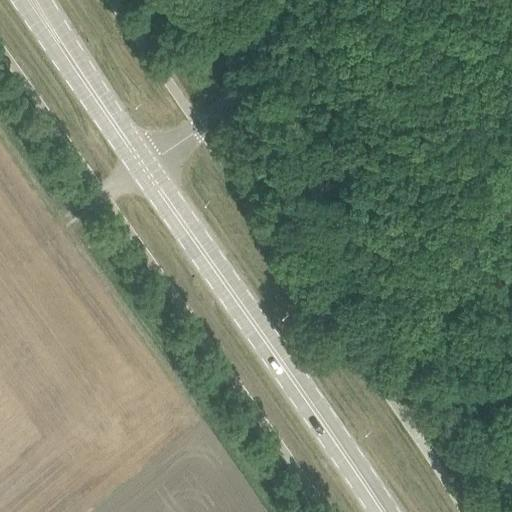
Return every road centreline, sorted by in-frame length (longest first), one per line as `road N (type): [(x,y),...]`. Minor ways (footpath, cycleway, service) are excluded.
road 1 (primary): [(384,511),(142,166)]
road 2 (unclassified): [(142,166),(201,129),(237,93),(239,54),(215,0)]
road 3 (primary): [(142,166),(32,0)]
